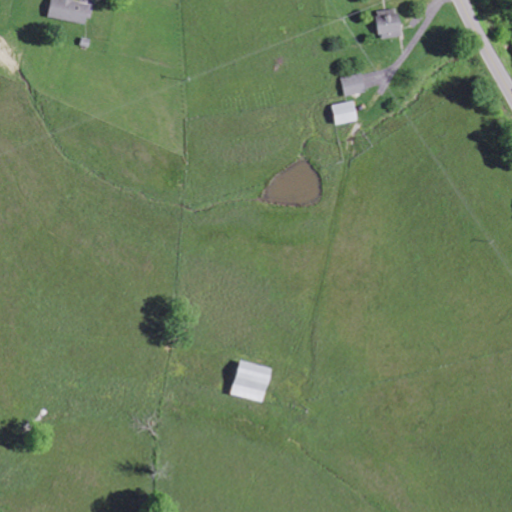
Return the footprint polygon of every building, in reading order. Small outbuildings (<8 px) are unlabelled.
[(93,3),(78,2),(77,0),(54,0),(52,18),(90,23),(93,3)] [(383,38),(405,36),(403,9),(381,10),(383,38)] [(346,95),(369,93),(367,74),(345,76),(346,95)] [(341,125),(363,121),(359,101),(337,105),(341,125)] [(269,403),(278,369),(245,361),(237,395),(269,403)]
